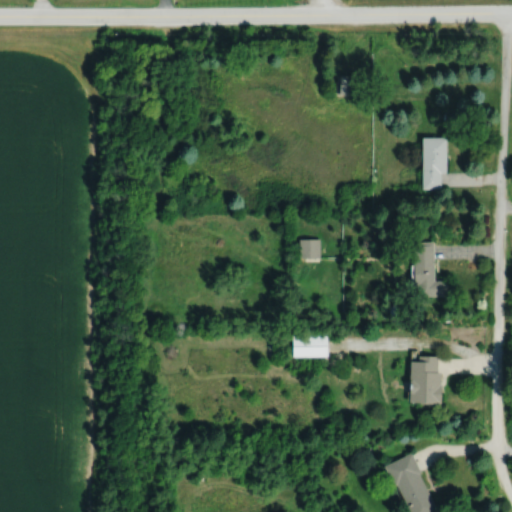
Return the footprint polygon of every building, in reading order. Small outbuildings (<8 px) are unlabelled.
[(350,76),(334,76),(334,94),(350,94),(350,76)] [(444,137),(419,137),(419,189),(439,189),(439,173),(444,173),(444,137)] [(445,296),(445,280),(431,280),(431,241),(410,241),(410,296),(445,296)] [(288,356),(324,356),(324,335),(288,335),(288,356)] [(437,403),(438,356),(406,356),(406,403),(437,403)] [(383,465),(403,511),(434,511),(409,454),(383,465)]
